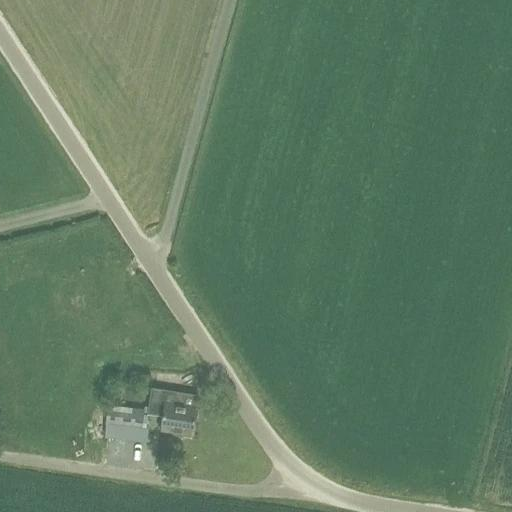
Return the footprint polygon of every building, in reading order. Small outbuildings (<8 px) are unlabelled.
[(73,317),(89,333),(103,317),(90,303),(94,299),(81,287),(77,291),(57,271),(10,284),(14,299),(55,288),(58,291),(51,299),(71,319),(73,317)] [(144,336),(142,346),(158,348),(161,326),(116,319),(115,331),(144,336)] [(194,437),(201,395),(152,388),(149,409),(149,414),(165,416),(162,432),(194,437)] [(133,439),(146,440),(149,414),(149,409),(136,408),(133,439)] [(30,436),(46,435),(45,414),(29,414),(30,436)] [(0,445),(0,453),(21,455),(22,448),(0,445)]
